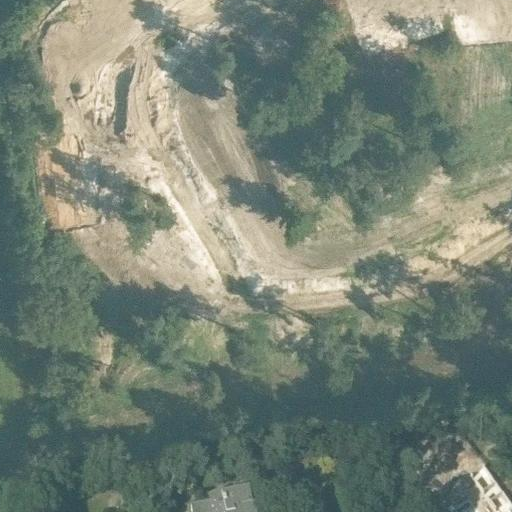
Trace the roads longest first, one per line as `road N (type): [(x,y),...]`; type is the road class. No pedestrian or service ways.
road 1 (track): [(0,482),(66,471),(92,458),(511,413)]
road 2 (residential): [(246,0),(159,45),(144,104),(242,306)]
road 3 (residential): [(511,230),(452,272),(401,290),(242,306)]
road 4 (residential): [(266,0),(372,146)]
road 5 (residential): [(242,306),(82,344)]
